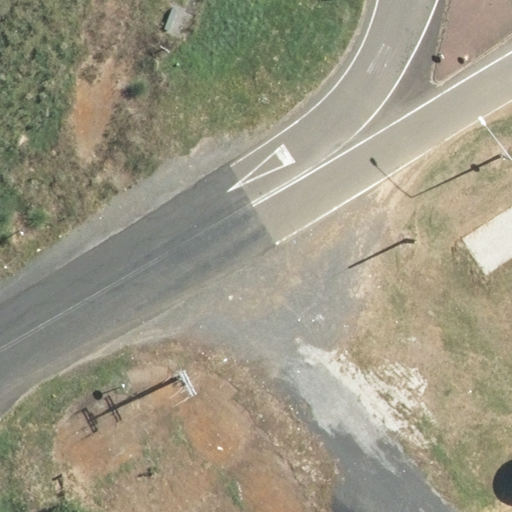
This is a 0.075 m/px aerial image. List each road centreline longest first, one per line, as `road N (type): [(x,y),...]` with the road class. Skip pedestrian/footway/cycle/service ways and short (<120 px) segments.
road 1 (unclassified): [(0,353),(250,209)]
road 2 (motorway): [(511,87),(250,209)]
road 3 (motorway): [(250,209),(357,102),(407,0)]
